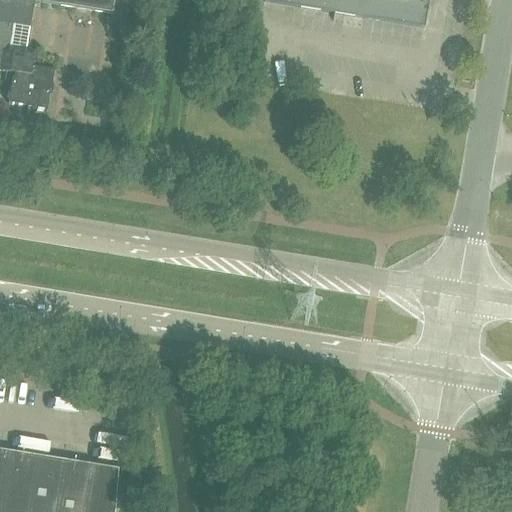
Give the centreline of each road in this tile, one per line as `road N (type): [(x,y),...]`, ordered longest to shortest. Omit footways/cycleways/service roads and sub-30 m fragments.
road 1 (secondary): [(458,291),(0,216)]
road 2 (secondary): [(0,304),(444,377)]
road 3 (unclassified): [(458,291),(506,0)]
road 4 (unclassified): [(422,511),(444,377)]
